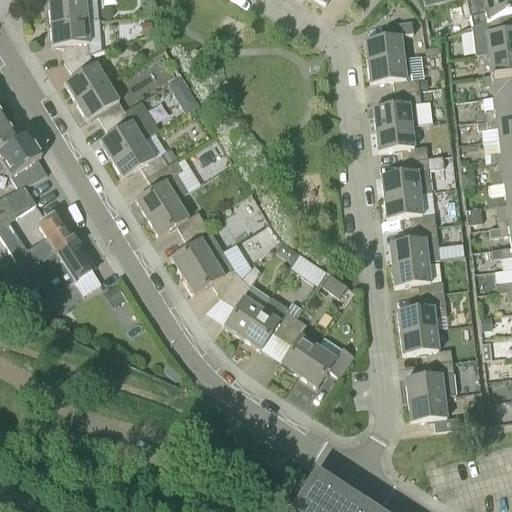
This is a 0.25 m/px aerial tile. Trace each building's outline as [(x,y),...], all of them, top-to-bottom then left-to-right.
[(57,0),(58,6),(47,7),(49,29),(85,26),(84,4),(96,3),(95,0),(57,0)] [(149,0),(139,0),(140,9),(150,9),(149,0)] [(310,0),(325,9),(330,0),(310,0)] [(463,0),(471,0),(472,1),(474,0),(420,0),(423,9),(463,0)] [(511,0),(474,0),(472,1),(476,19),(470,20),(473,32),(473,31),(510,17),(511,16),(511,0)] [(511,55),(511,33),(510,17),(473,31),(475,48),(472,49),(473,60),(477,60),(511,55)] [(152,24),(140,25),(141,36),(152,35),(152,24)] [(85,26),(49,29),(51,51),(62,50),(63,67),(88,59),(85,26)] [(363,44),(366,67),(401,63),(399,41),(411,39),(410,27),(385,30),(386,42),(363,44)] [(428,34),(430,45),(440,43),(437,31),(428,34)] [(511,55),(477,60),(478,70),(488,68),(489,80),(511,77),(511,55)] [(88,59),(63,67),(72,81),(63,87),(75,106),(105,87),(88,59)] [(401,63),(366,67),(368,89),(391,86),(393,98),(418,95),(416,83),(404,84),(401,63)] [(511,77),(489,80),(480,81),(481,90),(490,89),(492,102),(511,99),(511,77)] [(180,82),(166,90),(170,97),(181,100),(188,96),(180,82)] [(423,83),(418,83),(419,93),(428,92),(426,82),(423,83)] [(105,87),(75,106),(86,125),(96,119),(102,129),(123,116),(105,87)] [(431,104),(429,94),(418,95),(419,105),(431,104)] [(418,95),(393,98),(394,109),(371,112),(374,135),(409,130),(415,130),(413,108),(419,107),(418,95)] [(511,99),(492,102),(493,113),(484,115),(485,124),(511,120),(511,99)] [(141,145),(156,136),(138,107),(123,116),(102,129),(108,139),(98,145),(110,164),(141,145)] [(511,120),(485,124),(486,133),(495,132),(497,145),(511,142),(511,120)] [(477,134),(480,134),(485,133),(484,125),(476,126),(477,134)] [(5,128),(0,130),(0,155),(16,145),(5,128)] [(409,130),(374,135),(376,157),(400,154),(401,166),(426,163),(425,151),(412,152),(409,130)] [(26,139),(16,145),(0,155),(0,174),(4,172),(10,181),(41,161),(26,139)] [(511,142),(497,145),(498,157),(489,158),(490,168),(511,164),(511,142)] [(141,145),(110,164),(122,183),(139,172),(145,183),(166,170),(160,159),(152,164),(141,145)] [(171,153),(165,156),(162,158),(167,167),(176,161),(171,153)] [(441,161),(426,163),(401,166),(402,177),(379,180),(382,202),(418,198),(430,197),(428,175),(442,172),(441,161)] [(511,164),(490,168),(491,177),(501,176),(502,188),(511,186),(511,164)] [(174,165),(166,170),(145,183),(152,193),(134,204),(145,223),(175,205),(185,199),(173,180),(180,176),(174,165)] [(473,175),(460,177),(462,190),(475,189),(473,175)] [(511,186),(502,188),(504,200),(494,201),(495,211),(505,210),(511,208),(511,186)] [(16,221),(35,209),(24,191),(4,201),(16,221)] [(418,198),(382,202),(385,225),(408,222),(409,234),(434,230),(433,218),(420,220),(418,198)] [(175,205),(145,223),(157,241),(175,231),(181,241),(203,227),(196,217),(186,223),(175,205)] [(511,208),(505,210),(506,221),(496,222),(498,232),(511,230),(511,208)] [(467,229),(481,227),(479,212),(465,214),(467,229)] [(0,232),(0,241),(23,278),(75,245),(56,216),(37,228),(46,242),(26,254),(8,227),(0,232)] [(210,263),(220,257),(203,227),(181,241),(187,251),(169,262),(181,281),(210,263)] [(390,270),(426,266),(438,264),(434,230),(409,234),(410,245),(387,248),(390,270)] [(511,230),(498,232),(488,233),(489,243),(508,240),(510,252),(511,251),(511,230)] [(254,241),(242,247),(249,263),(261,257),(254,241)] [(75,245),(23,278),(5,290),(15,305),(38,289),(43,287),(51,299),(73,284),(74,286),(93,274),(75,245)] [(511,251),(510,252),(490,255),(491,264),(511,261),(511,269),(511,251)] [(302,261),(294,273),(319,290),(327,277),(302,261)] [(210,263),(181,281),(192,300),(210,289),(219,304),(240,284),(232,275),(221,281),(210,263)] [(417,301),(442,298),(441,286),(428,288),(426,266),(390,270),(393,292),(416,290),(417,301)] [(240,284),(219,304),(233,314),(222,330),(241,343),(266,305),(248,292),(260,276),(253,270),(240,284)] [(338,303),(346,292),(329,280),(321,291),(338,303)] [(511,286),(494,289),(496,298),(505,296),(511,295),(511,286)] [(116,287),(102,296),(111,312),(126,303),(116,287)] [(398,338),(434,334),(432,322),(445,320),(442,298),(417,301),(418,313),(395,315),(398,338)] [(269,302),(266,305),(241,343),(259,355),(270,338),(280,345),(295,323),(285,317),(287,314),(286,313),(286,312),(271,301),(270,302),(269,302)] [(490,321),(478,322),(480,335),(491,333),(490,321)] [(295,323),(280,345),(290,352),(279,368),(297,380),(316,352),(298,340),(305,330),(295,323)] [(425,369),(450,366),(449,354),(436,355),(434,334),(398,338),(401,360),(424,357),(425,369)] [(334,362),(341,353),(327,343),(320,353),(334,362)] [(316,352),(297,380),(316,393),(327,376),(336,383),(351,361),(341,354),(334,364),(316,352)] [(406,406),(442,401),(455,400),(452,378),(450,366),(425,369),(427,380),(404,383),(406,406)] [(442,401),(406,406),(409,428),(432,425),(433,437),(458,434),(457,422),(444,423),(442,401)] [(367,511),(314,477),(291,511),(367,511)]
